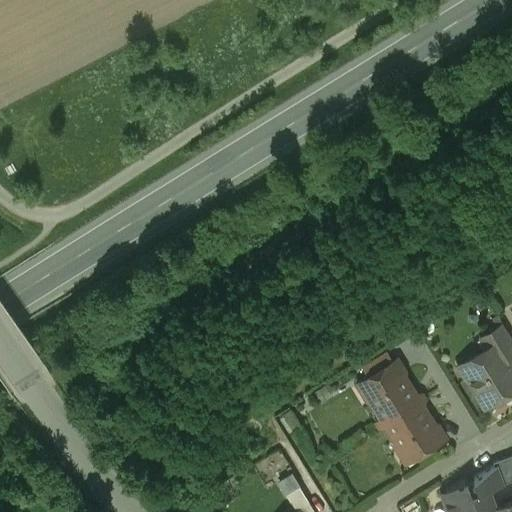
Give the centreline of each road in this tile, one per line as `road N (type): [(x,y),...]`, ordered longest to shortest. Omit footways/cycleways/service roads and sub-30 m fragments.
road 1 (primary): [(489,0),(0,306)]
road 2 (residential): [(132,511),(38,379)]
road 3 (residential): [(511,425),(376,511)]
